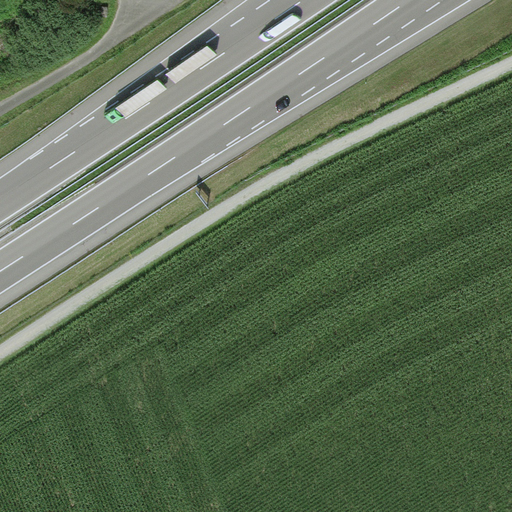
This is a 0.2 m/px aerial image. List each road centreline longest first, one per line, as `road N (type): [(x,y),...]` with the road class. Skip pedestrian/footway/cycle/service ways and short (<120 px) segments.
road 1 (track): [(511,63),(242,196),(0,354)]
road 2 (motorway): [(0,272),(410,0)]
road 3 (motorway): [(304,0),(0,201)]
road 4 (track): [(133,30),(0,110)]
